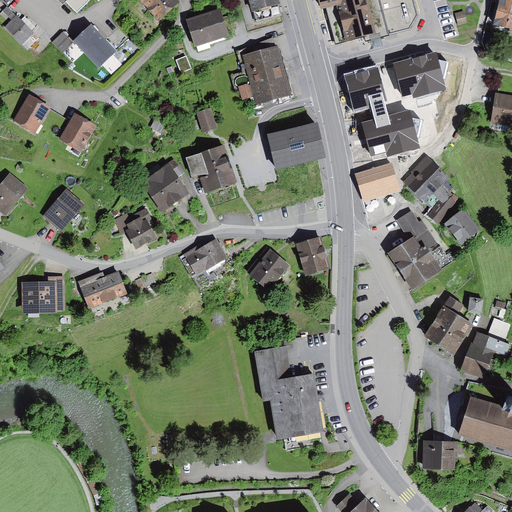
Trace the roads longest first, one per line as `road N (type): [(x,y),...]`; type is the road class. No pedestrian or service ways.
road 1 (residential): [(346,226),(218,234),(110,269),(81,266),(0,233)]
road 2 (primary): [(346,226),(347,391),(382,463)]
road 3 (unclassified): [(346,226),(372,248),(414,332),(403,430)]
road 4 (primary): [(314,61),(340,161),(346,226)]
road 5 (residential): [(425,0),(426,22),(412,39),(314,61)]
road 6 (residential): [(108,93),(181,21),(187,0)]
